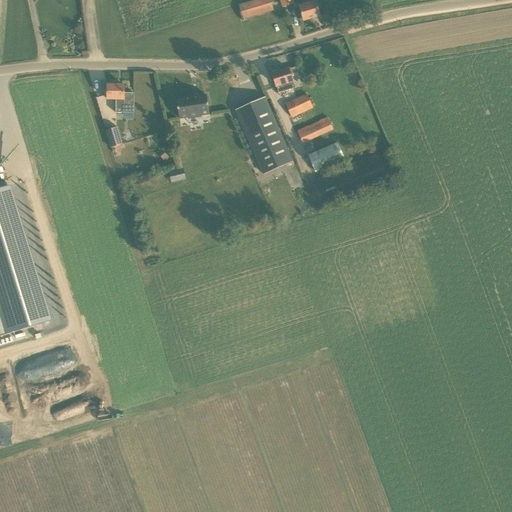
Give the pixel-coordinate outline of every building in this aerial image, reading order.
[(243,19),(274,10),(270,0),(255,0),(239,5),(243,19)] [(315,3),(313,0),(305,0),(307,5),(300,7),(304,21),(320,16),(316,2),(315,3)] [(273,74),(278,93),(295,88),(289,69),(280,72),(279,69),(272,71),(273,74)] [(116,99),(116,110),(116,113),(124,113),(124,110),(134,110),(134,93),(124,93),(124,85),(107,85),(107,99),(116,99)] [(292,118),(314,108),(308,94),(285,104),(292,118)] [(210,114),(207,96),(199,97),(193,98),(191,96),(185,97),(184,99),(183,99),(177,100),(179,118),(189,117),(189,119),(201,117),(201,115),(210,114)] [(235,110),(263,174),(293,161),(265,98),(235,110)] [(303,144),(334,130),(328,116),(297,131),(303,144)] [(105,131),(110,148),(123,144),(118,127),(106,131),(105,131)] [(316,172),(345,160),(338,142),(308,155),(316,172)] [(324,207),(396,176),(386,151),(313,182),(324,207)] [(184,174),(169,177),(171,183),(185,179),(184,174)] [(8,187),(0,189),(0,338),(49,324),(8,187)]
